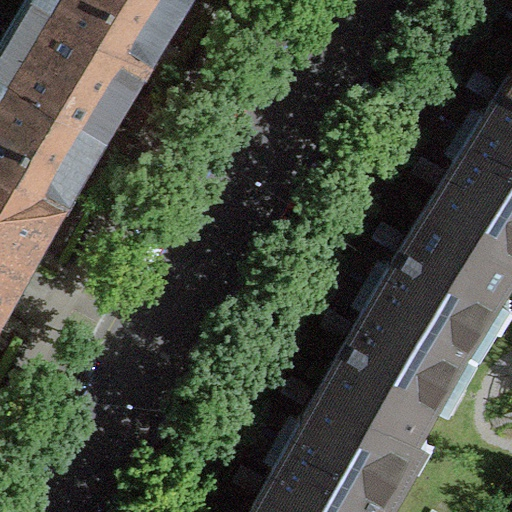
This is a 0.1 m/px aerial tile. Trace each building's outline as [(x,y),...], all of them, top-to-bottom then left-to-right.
[(145,49),(64,0),(41,0),(9,53),(0,47),(0,57),(103,119),(114,101),(145,49)] [(64,0),(145,49),(155,33),(175,0),(64,0)] [(0,66),(1,67),(0,68),(0,152),(61,188),(71,172),(103,119),(0,57),(0,66)] [(467,132),(511,160),(511,73),(508,71),(471,125),(467,132)] [(511,160),(467,132),(434,190),(430,196),(511,247),(511,160)] [(0,296),(21,259),(25,261),(30,252),(41,233),(37,231),(61,188),(0,152),(0,296)] [(494,316),(481,308),(511,258),(511,247),(430,196),(388,260),(373,284),(385,291),(476,345),(494,316)] [(338,349),(324,376),(413,426),(446,367),(460,374),(476,345),(385,291),(373,284),(338,349)] [(300,415),(285,439),(390,498),(410,462),(397,454),(413,426),(324,376),(300,415)] [(265,477),(251,504),(264,511),(381,511),(390,498),(285,439),(265,477)]
